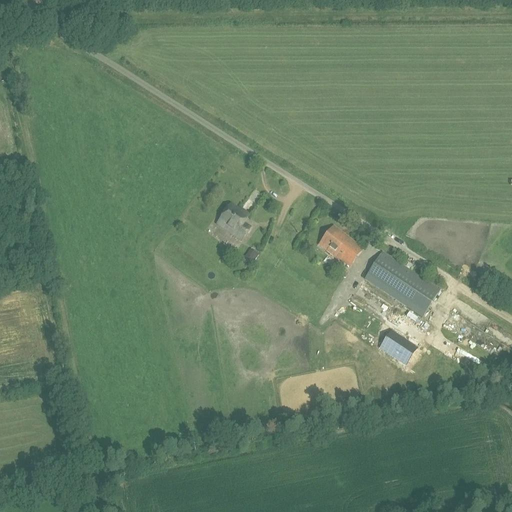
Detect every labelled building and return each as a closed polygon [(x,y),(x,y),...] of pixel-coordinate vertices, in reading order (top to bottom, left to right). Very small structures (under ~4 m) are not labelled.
[(243,238),(250,228),(244,223),(249,216),(239,210),(238,211),(230,205),(219,221),(243,238)] [(350,267),(363,250),(333,227),(319,245),(339,261),(340,259),(350,267)] [(250,255),(254,262),(262,257),(258,251),(250,255)] [(395,300),(412,273),(382,253),(364,281),(395,300)] [(386,321),(393,311),(360,288),(353,298),(386,321)] [(348,308),(343,315),(379,338),(384,331),(348,308)] [(418,348),(393,332),(382,348),(407,365),(418,348)]
